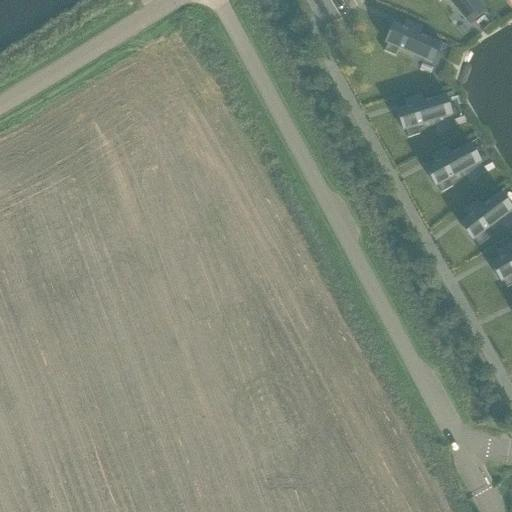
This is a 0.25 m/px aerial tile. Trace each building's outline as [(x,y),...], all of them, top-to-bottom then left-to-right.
[(437,0),(440,3),(443,0),(447,0),(469,26),(487,11),(477,0),(437,0)] [(388,45),(385,52),(396,57),(399,50),(432,64),(441,43),(420,34),(423,27),(408,21),(405,28),(394,23),(386,44),(388,45)] [(404,108),(397,111),(404,132),(406,131),(408,139),(420,135),(418,128),(452,117),(445,95),(420,103),(418,96),(402,101),(404,108)] [(436,163),(426,168),(436,188),(438,186),(442,193),(453,188),(449,181),(481,163),(471,144),(450,155),(446,148),(432,156),(436,163)] [(468,217),(460,224),(473,241),(475,240),(480,246),(489,239),(485,233),(511,211),(511,209),(500,193),(482,207),(477,201),(464,211),(468,217)] [(500,258),(491,264),(502,283),(504,282),(508,289),(511,286),(511,246),(510,244),(496,252),(500,258)]
